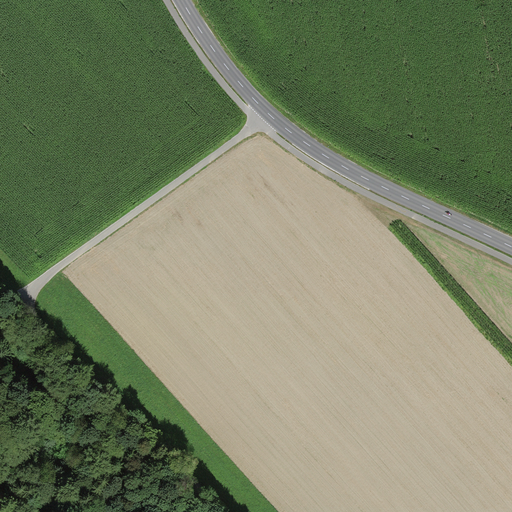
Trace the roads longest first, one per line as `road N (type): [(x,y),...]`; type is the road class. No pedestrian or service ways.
road 1 (track): [(265,113),(19,300),(42,339),(207,511)]
road 2 (tertiary): [(177,0),(231,76),(308,147),(511,247)]
